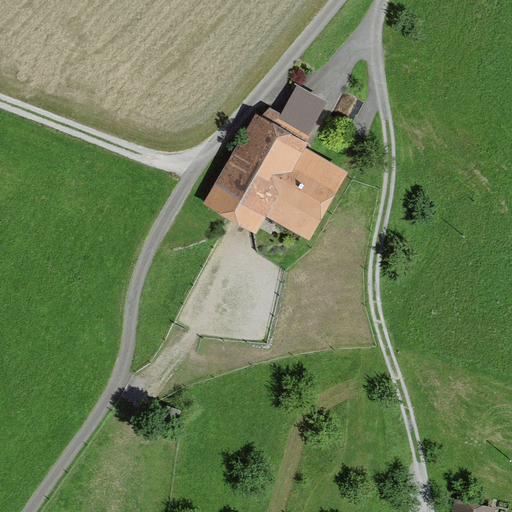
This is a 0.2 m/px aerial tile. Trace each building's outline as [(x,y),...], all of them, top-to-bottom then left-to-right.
[(266,203),(307,226),(334,178),(294,155),(322,105),(296,91),(281,118),(266,110),(256,121),(211,201),(253,224),(266,203)] [(185,272),(179,280),(192,290),(210,268),(184,247),(172,250),(166,256),(185,272)] [(197,328),(195,373),(208,373),(208,364),(223,364),(224,345),(219,345),(220,329),(197,328)] [(156,402),(151,417),(174,425),(179,410),(156,402)] [(457,502),(454,511),(490,511),(491,509),(457,502)]
